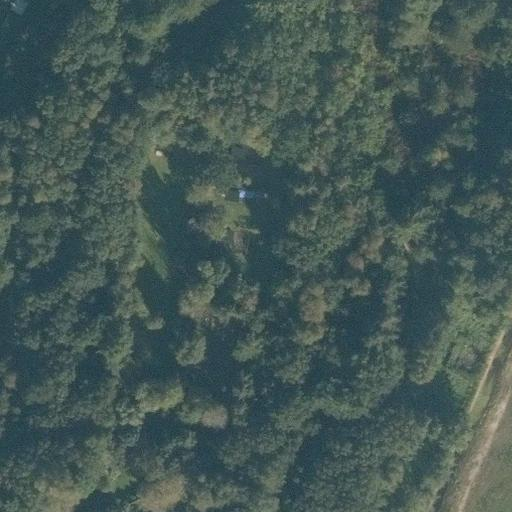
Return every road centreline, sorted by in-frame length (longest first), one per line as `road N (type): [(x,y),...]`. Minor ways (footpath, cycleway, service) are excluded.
road 1 (track): [(284,511),(260,452),(215,416),(155,401),(90,404),(0,448)]
road 2 (track): [(0,335),(7,250),(0,204)]
